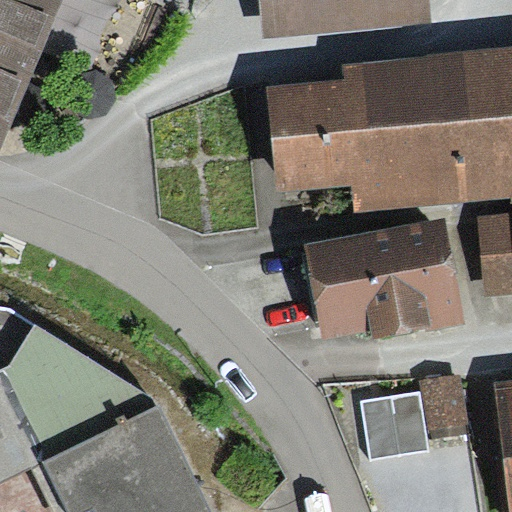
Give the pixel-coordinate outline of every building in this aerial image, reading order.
[(0,0),(0,150),(66,0),(0,0)] [(425,0),(266,0),(270,33),(428,16),(425,0)] [(511,214),(511,57),(430,65),(430,71),(346,79),(347,95),(274,102),(284,201),(353,194),(356,220),(442,212),(442,216),(510,209),(510,215),(511,214)] [(445,221),(302,248),(310,292),(321,352),(373,342),(375,354),(467,337),(445,221)] [(511,227),(484,230),(490,299),(511,296),(511,227)] [(52,467),(40,473),(58,511),(202,511),(149,405),(36,334),(8,378),(52,467)] [(52,467),(8,378),(0,381),(0,491),(0,492),(40,473),(52,467)] [(457,381),(420,387),(429,444),(467,437),(457,381)] [(511,511),(511,385),(493,387),(500,454),(506,511),(511,511)] [(419,398),(362,407),(371,464),(428,456),(419,398)]
